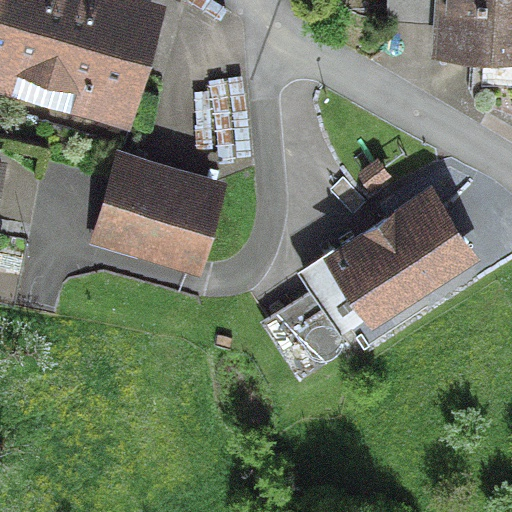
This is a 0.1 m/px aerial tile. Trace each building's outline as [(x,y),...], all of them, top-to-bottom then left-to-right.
[(11,66),(46,76),(67,0),(0,0),(0,95),(2,96),(11,66)] [(149,8),(120,0),(67,0),(46,76),(81,86),(72,116),(124,130),(133,99),(124,96),(149,8)] [(511,0),(434,0),(433,50),(511,53),(511,0)] [(210,186),(122,161),(100,238),(188,263),(210,186)] [(310,260),(352,334),(456,275),(414,201),(310,260)]
